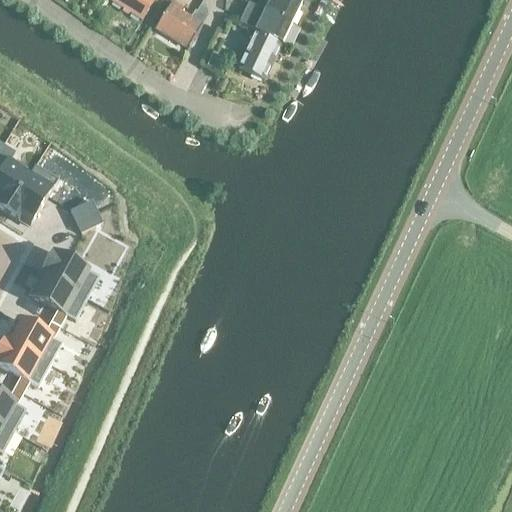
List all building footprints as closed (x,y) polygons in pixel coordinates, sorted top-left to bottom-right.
[(143,21),(156,0),(111,0),(111,1),(143,21)] [(260,0),(257,7),(292,24),(301,5),(290,0),(260,0)] [(205,19),(207,20),(213,10),(205,5),(199,15),(195,12),(191,18),(182,12),(185,8),(174,1),(156,30),(186,49),(201,25),(205,19)] [(282,45),(292,24),(257,7),(256,9),(249,5),(239,24),(255,32),(282,45)] [(238,70),(264,82),(281,48),(254,36),(238,70)] [(227,62),(213,55),(207,68),(221,75),(227,62)] [(0,174),(0,175),(0,212),(6,216),(31,174),(11,162),(15,155),(3,148),(0,152),(0,174)] [(31,174),(6,216),(18,223),(19,222),(29,228),(58,182),(35,168),(31,174)] [(91,204),(70,214),(75,225),(97,215),(91,204)] [(97,215),(75,225),(81,236),(102,226),(97,215)] [(54,255),(41,277),(76,296),(88,274),(54,255)] [(41,277),(29,299),(64,318),(76,296),(41,277)] [(17,321),(5,343),(50,368),(62,346),(54,342),(60,330),(50,325),(44,335),(17,321)] [(5,343),(0,351),(0,369),(20,380),(14,392),(23,397),(29,386),(38,390),(50,368),(5,343)] [(0,398),(0,427),(13,435),(26,413),(17,408),(23,397),(14,392),(7,403),(0,398)] [(0,427),(0,456),(1,457),(13,435),(0,427)]
